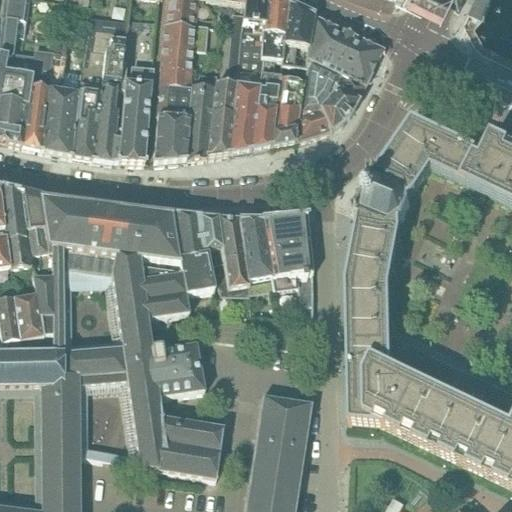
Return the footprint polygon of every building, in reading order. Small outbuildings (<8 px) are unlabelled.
[(3,0),(1,23),(24,26),(27,0),(3,0)] [(166,0),(165,18),(194,22),(196,3),(196,0),(166,0)] [(196,0),(196,3),(244,10),(244,0),(196,0)] [(242,20),(242,25),(241,38),(262,40),(265,0),(244,0),(244,10),(243,20),(242,20)] [(287,10),(267,0),(265,0),(262,40),(260,64),(261,65),(273,66),(280,67),(282,51),(287,10)] [(469,16),(468,19),(478,24),(481,17),(488,3),(482,0),(476,0),(471,12),(469,16)] [(287,10),(282,51),(308,54),(313,22),(287,10)] [(165,18),(164,26),(162,51),(192,54),(204,56),(206,30),(193,29),(194,22),(165,18)] [(82,76),(69,162),(92,166),(100,97),(117,99),(117,95),(123,96),(124,89),(128,58),(122,57),(125,30),(126,26),(90,22),(82,76)] [(308,54),(306,64),(331,76),(364,92),(382,55),(349,39),(313,22),(308,54)] [(19,60),(24,26),(1,23),(0,28),(0,148),(20,153),(30,81),(49,85),(53,54),(52,58),(34,55),(33,62),(19,60)] [(231,24),(230,37),(241,38),(242,25),(231,24)] [(139,25),(138,35),(153,36),(153,26),(139,25)] [(230,37),(228,57),(239,58),(241,38),(230,37)] [(236,82),(236,84),(229,160),(250,157),(261,65),(260,64),(262,40),(241,38),(239,58),(236,82)] [(162,51),(158,92),(188,95),(192,54),(162,51)] [(47,92),(38,156),(69,162),(82,76),(64,73),(66,56),(53,54),(49,85),(48,88),(47,92)] [(228,57),(225,83),(229,83),(236,84),(236,82),(239,58),(228,57)] [(306,64),(305,74),(302,89),(293,149),(328,137),(328,138),(341,130),(350,120),(364,92),(331,76),(306,64)] [(269,153),(278,85),(278,82),(270,81),(273,66),(261,65),(250,157),(269,153)] [(123,96),(119,135),(116,169),(143,170),(143,168),(151,75),(131,73),(129,89),(124,89),(123,96)] [(38,156),(47,92),(48,88),(49,85),(30,81),(20,153),(38,156)] [(229,160),(236,84),(229,83),(228,92),(214,91),(213,94),(210,123),(206,164),(229,160)] [(293,149),(302,89),(278,85),(269,153),(293,149)] [(182,167),(186,121),(188,95),(158,92),(156,111),(156,122),(152,168),(152,170),(182,167)] [(213,94),(190,92),(190,95),(188,95),(186,121),(210,123),(213,94)] [(116,169),(119,135),(123,96),(117,95),(117,99),(100,97),(92,166),(110,169),(116,169)] [(184,167),(206,164),(210,123),(186,121),(182,167),(184,167)] [(354,243),(346,288),(348,413),(348,425),(348,428),(352,429),(385,431),(511,492),(511,149),(491,140),(487,148),(482,157),(474,153),(468,151),(441,138),(433,134),(412,124),(376,177),(404,190),(408,206),(417,194),(431,172),(511,210),(511,427),(511,430),(482,417),(391,373),(389,292),(399,238),(401,223),(388,233),(358,221),(354,243)] [(19,199),(0,195),(0,211),(8,275),(29,273),(19,199)] [(48,258),(46,249),(39,204),(19,199),(29,273),(32,272),(33,278),(52,275),(52,259),(48,258)] [(59,361),(50,358),(0,359),(0,396),(40,395),(40,417),(76,417),(76,391),(119,388),(124,417),(132,472),(214,486),(221,434),(160,424),(157,406),(203,397),(195,351),(151,359),(150,352),(145,320),(185,314),(178,275),(143,270),(144,261),(177,266),(170,221),(144,218),(91,211),(91,210),(77,209),(39,204),(46,249),(64,252),(115,261),(110,280),(109,285),(123,360),(59,361)] [(8,275),(0,211),(0,284),(5,284),(4,276),(8,275)] [(178,275),(185,314),(193,314),(190,300),(212,297),(213,295),(208,272),(198,224),(170,220),(170,221),(177,266),(178,275)] [(262,227),(270,284),(272,296),(273,296),(274,297),(275,298),(276,298),(277,298),(279,298),(280,298),(281,298),(283,298),(284,298),(285,298),(286,297),(287,296),(288,296),(289,295),(290,294),(291,293),(299,292),(300,309),(311,309),(311,299),(311,282),(308,254),(305,223),(262,227)] [(208,272),(222,269),(216,225),(198,224),(208,272)] [(223,276),(214,278),(217,297),(226,295),(248,292),(248,289),(238,226),(216,225),(222,269),(223,276)] [(238,226),(248,289),(270,284),(262,227),(238,226)] [(109,285),(110,280),(63,274),(64,252),(46,249),(48,258),(52,259),(52,275),(33,278),(35,300),(40,340),(52,339),(52,341),(49,342),(50,358),(59,361),(62,288),(109,285)] [(35,300),(12,302),(17,345),(41,343),(40,340),(35,300)] [(0,346),(17,345),(12,302),(0,303),(0,346)] [(209,322),(207,344),(279,353),(281,330),(209,322)] [(281,330),(279,353),(299,355),(301,332),(281,330)] [(294,511),(310,409),(307,409),(261,402),(243,511),(294,511)] [(77,511),(78,462),(76,417),(40,417),(40,511),(77,511)]
